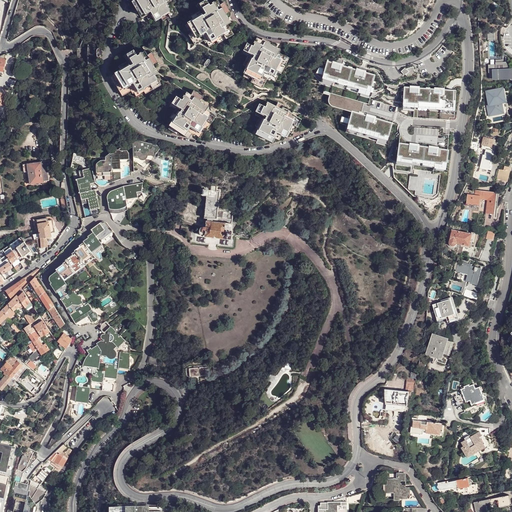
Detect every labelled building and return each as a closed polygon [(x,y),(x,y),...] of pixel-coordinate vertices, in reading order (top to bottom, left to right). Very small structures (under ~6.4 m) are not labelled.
[(177,16),(172,7),(176,5),(172,0),(135,0),(136,1),(132,4),(141,18),(144,16),(147,21),(152,19),(155,24),(161,21),(162,23),(170,19),(171,20),(177,16)] [(233,38),(228,28),(231,26),(226,16),(230,14),(224,4),(220,6),(217,1),(209,5),(206,0),(204,0),(195,6),(198,12),(189,17),(192,20),(183,25),(186,31),(188,30),(189,33),(187,34),(195,48),(204,44),(205,46),(207,45),(210,50),(215,47),(214,45),(216,44),(218,47),(233,38)] [(289,61),(278,56),(280,52),(269,47),(270,45),(263,42),(262,43),(256,40),(252,48),(246,45),(241,56),(247,59),(242,69),(246,71),(243,76),(245,77),(243,81),(248,83),(249,81),(252,83),(251,84),(262,90),(267,81),(270,83),(271,82),(272,82),(272,83),(275,84),(278,79),(276,78),(278,75),(281,76),(289,61)] [(121,97),(131,91),(133,93),(134,92),(137,97),(142,94),(140,92),(144,90),(146,94),(159,85),(154,75),(158,72),(153,64),(157,62),(151,52),(147,54),(145,51),(141,53),(141,52),(139,53),(140,54),(137,56),(134,50),(126,54),(121,57),(125,65),(117,71),(119,74),(111,80),(114,85),(116,83),(118,86),(115,87),(121,97)] [(493,74),(494,79),(510,78),(511,78),(511,69),(511,70),(507,70),(504,70),(504,68),(504,63),(503,56),(496,57),(496,65),(490,66),(490,74),(493,74)] [(337,80),(338,78),(356,83),(355,85),(367,88),(368,85),(371,86),(372,85),(375,74),(327,61),(323,73),(327,74),(327,77),(337,80)] [(356,83),(338,78),(337,80),(327,77),(327,74),(323,73),(321,81),(332,84),(332,83),(358,90),(358,92),(370,96),(373,85),(372,85),(371,86),(368,85),(367,88),(355,85),(356,83)] [(454,90),(404,86),(403,99),(406,99),(406,102),(418,103),(418,100),(441,102),(440,107),(452,108),(453,100),(454,90)] [(498,99),(491,100),(493,107),(497,106),(498,106),(498,105),(499,105),(499,104),(500,103),(499,102),(500,102),(505,101),(505,97),(503,89),(498,90),(496,91),(498,99)] [(490,95),(491,100),(498,99),(496,91),(494,91),(493,91),(494,94),(491,95),(490,95)] [(216,119),(206,112),(208,109),(200,103),(203,99),(193,93),(191,97),(186,94),(181,101),(175,97),(168,107),(175,112),(169,120),(173,123),(168,131),(177,137),(179,134),(189,141),(191,137),(194,138),(195,137),(199,140),(202,135),(201,134),(203,131),(207,133),(216,119)] [(406,99),(403,99),(402,108),(414,108),(414,107),(454,110),(455,100),(453,100),(452,108),(440,107),(441,102),(418,100),(418,103),(406,102),(406,99)] [(497,106),(493,107),(494,114),(502,112),(500,102),(499,102),(500,103),(499,104),(499,105),(498,105),(498,106),(497,106)] [(300,121),(291,117),(293,113),(277,105),(275,109),(267,104),(264,109),(260,107),(254,118),(258,120),(253,130),(258,132),(255,138),(265,143),(266,140),(269,142),(268,143),(270,144),(272,140),(277,143),(280,138),(285,140),(288,135),(291,136),(293,132),(295,133),(300,121)] [(366,115),(352,110),(349,118),(342,116),(340,121),(342,123),(344,124),(347,125),(348,124),(352,125),(352,127),(358,129),(358,127),(379,133),(379,135),(384,136),(384,135),(388,136),(392,122),(376,117),(374,123),(372,122),(374,117),(366,115)] [(374,123),(376,117),(376,116),(366,113),(366,115),(374,117),(372,122),(374,123)] [(352,125),(348,124),(347,125),(346,131),(356,134),(357,133),(377,139),(377,141),(387,144),(390,136),(388,136),(384,135),(384,136),(379,135),(379,133),(358,127),(358,129),(352,127),(352,125)] [(484,137),(481,149),(487,150),(493,151),(495,145),(496,140),(495,140),(484,137)] [(162,146),(132,139),(133,160),(138,160),(146,166),(150,160),(151,160),(153,157),(154,158),(162,146)] [(409,143),(399,142),(397,155),(401,156),(401,158),(412,160),(412,159),(434,162),(434,163),(441,164),(442,162),(446,162),(448,149),(438,148),(437,153),(436,153),(436,148),(428,147),(428,146),(419,145),(418,150),(416,150),(417,145),(409,144),(409,143)] [(409,143),(409,144),(417,145),(416,150),(418,150),(419,145),(419,143),(409,142),(409,143)] [(428,146),(428,147),(436,148),(436,153),(437,153),(438,148),(438,146),(428,145),(428,146)] [(112,172),(112,175),(121,174),(121,172),(124,172),(124,166),(125,166),(126,165),(127,165),(127,166),(128,166),(129,166),(129,162),(120,162),(120,160),(129,159),(129,152),(128,152),(128,151),(127,150),(120,150),(119,149),(114,150),(114,152),(113,153),(111,153),(112,169),(112,172)] [(493,151),(487,150),(486,156),(485,155),(484,159),(485,159),(484,167),(490,169),(495,152),(493,151)] [(92,168),(95,182),(96,182),(106,180),(107,180),(108,181),(108,182),(108,183),(109,184),(112,182),(112,175),(96,176),(96,173),(112,172),(112,169),(111,153),(111,152),(105,156),(105,160),(100,160),(97,162),(92,167),(92,168)] [(401,156),(397,155),(396,163),(411,165),(411,164),(434,167),(433,169),(447,171),(448,163),(446,162),(442,162),(441,164),(434,163),(434,162),(412,159),(412,160),(401,158),(401,156)] [(30,184),(49,181),(48,172),(51,172),(49,162),(46,163),(46,164),(41,165),(40,163),(33,164),(33,165),(29,166),(25,167),(25,172),(28,172),(30,184)] [(497,179),(507,181),(511,167),(505,166),(504,170),(499,169),(497,179)] [(80,193),(92,190),(90,183),(95,182),(92,168),(79,171),(80,176),(80,178),(76,179),(76,180),(77,180),(79,192),(79,193),(80,193)] [(142,194),(143,185),(124,189),(110,195),(108,199),(107,202),(109,209),(110,212),(114,213),(118,213),(122,212),(127,210),(126,203),(138,201),(137,195),(142,194)] [(213,219),(217,219),(218,211),(220,191),(217,191),(217,186),(212,185),(211,188),(211,190),(208,190),(208,195),(207,195),(207,196),(205,218),(207,218),(213,219)] [(85,217),(85,218),(98,215),(99,215),(100,213),(95,189),(92,190),(80,193),(83,209),(89,208),(89,210),(90,211),(91,215),(85,217)] [(489,191),(476,190),(475,195),(481,196),(481,199),(488,200),(487,212),(494,213),(496,199),(495,199),(495,194),(498,195),(499,195),(499,194),(498,194),(489,193),(489,191)] [(468,194),(467,204),(474,204),(480,205),(481,199),(481,196),(475,195),(471,194),(468,194)] [(138,201),(126,203),(127,210),(128,211),(130,211),(138,201)] [(41,238),(47,237),(51,236),(50,230),(53,230),(51,220),(48,220),(48,218),(37,220),(40,233),(41,238)] [(202,235),(204,236),(231,239),(232,224),(213,222),(207,221),(206,226),(205,226),(203,226),(202,227),(201,227),(200,228),(200,229),(199,231),(200,233),(200,234),(202,235)] [(112,233),(113,232),(106,222),(102,226),(100,223),(96,225),(93,227),(93,228),(92,228),(91,229),(93,232),(100,242),(101,241),(101,240),(112,232),(112,233)] [(452,231),(450,242),(450,243),(451,245),(453,246),(455,246),(456,245),(458,244),(462,245),(468,246),(470,234),(457,231),(456,232),(452,231)] [(100,242),(93,232),(88,236),(89,237),(83,241),(84,242),(92,253),(103,245),(100,242)] [(112,232),(101,240),(102,240),(104,240),(107,238),(108,237),(110,235),(111,234),(112,232)] [(10,245),(11,247),(22,239),(23,239),(22,237),(10,245)] [(48,247),(47,237),(41,238),(37,239),(39,248),(42,248),(48,247)] [(17,247),(24,242),(22,239),(11,247),(13,250),(17,247)] [(23,257),(31,251),(26,243),(25,241),(24,242),(17,247),(22,256),(23,257)] [(92,253),(84,242),(79,246),(80,247),(74,250),(75,251),(86,266),(96,258),(92,253)] [(7,255),(13,250),(11,247),(10,245),(3,249),(6,254),(7,255)] [(22,256),(17,247),(13,250),(18,259),(20,258),(19,256),(20,255),(21,257),(22,256)] [(18,259),(13,250),(7,255),(11,261),(13,263),(18,259)] [(86,266),(75,251),(72,253),(73,254),(65,260),(66,260),(75,273),(86,266)] [(3,274),(13,267),(10,262),(11,261),(7,255),(6,254),(1,258),(0,258),(0,267),(1,270),(0,270),(3,274),(2,274),(3,274)] [(24,268),(29,265),(24,259),(20,262),(24,268)] [(75,273),(66,260),(63,263),(56,269),(57,270),(65,281),(75,273)] [(481,268),(472,266),(472,264),(459,261),(456,271),(469,275),(468,282),(477,285),(481,268)] [(39,270),(38,268),(26,277),(28,280),(39,270)] [(50,276),(49,277),(49,278),(49,280),(51,282),(50,283),(60,299),(72,291),(65,281),(57,270),(51,275),(50,276)] [(39,284),(35,277),(30,282),(35,289),(41,286),(39,284)] [(23,285),(27,282),(25,278),(6,291),(11,298),(23,285)] [(41,286),(35,289),(36,291),(40,296),(45,293),(41,286)] [(466,289),(464,295),(476,299),(478,292),(466,289)] [(80,295),(78,295),(77,292),(75,293),(72,291),(60,299),(70,315),(88,303),(87,301),(84,303),(81,300),(81,299),(82,299),(82,298),(82,297),(81,296),(80,295)] [(30,302),(24,292),(18,297),(18,298),(22,304),(25,308),(30,302)] [(47,295),(45,293),(40,296),(43,300),(49,310),(54,306),(47,295)] [(18,297),(17,296),(9,304),(13,311),(14,311),(18,307),(19,308),(22,304),(18,298),(18,297)] [(440,318),(436,303),(433,304),(439,320),(447,318),(449,322),(460,319),(453,297),(442,300),(442,301),(451,298),(458,318),(451,320),(449,315),(440,318)] [(442,301),(436,303),(440,318),(449,315),(451,320),(458,318),(451,298),(442,301)] [(88,303),(70,315),(76,324),(78,322),(81,323),(83,326),(86,325),(87,324),(89,324),(90,324),(92,324),(93,324),(96,322),(97,323),(100,322),(97,317),(98,316),(98,315),(97,313),(96,312),(94,311),(93,311),(88,303)] [(13,311),(9,304),(2,310),(8,317),(13,311)] [(8,317),(10,319),(16,314),(14,311),(13,311),(8,317)] [(65,324),(59,315),(55,319),(58,324),(61,328),(65,324)] [(42,319),(40,316),(34,322),(32,323),(34,327),(37,325),(36,324),(38,322),(42,319)] [(41,337),(50,331),(43,321),(39,323),(37,325),(34,327),(37,330),(41,337)] [(29,326),(29,325),(20,332),(22,334),(25,338),(29,336),(34,332),(37,330),(34,327),(32,323),(30,325),(29,326)] [(111,326),(104,333),(107,336),(115,345),(118,348),(120,347),(119,346),(124,342),(126,341),(120,335),(119,336),(118,336),(119,336),(119,335),(119,334),(118,333),(117,333),(116,333),(115,333),(116,331),(111,326)] [(38,339),(34,332),(29,336),(33,342),(38,339)] [(72,340),(64,333),(58,341),(59,342),(62,345),(66,349),(72,340)] [(433,333),(426,354),(433,357),(434,354),(440,337),(440,335),(433,333)] [(96,344),(97,345),(101,351),(101,356),(102,356),(102,355),(106,356),(107,357),(114,357),(115,358),(115,357),(116,356),(116,355),(117,354),(116,353),(116,352),(116,351),(115,350),(115,349),(115,345),(107,336),(107,337),(106,338),(106,339),(105,340),(104,340),(104,341),(100,340),(98,342),(98,343),(97,343),(97,344),(96,344)] [(434,354),(441,357),(442,353),(450,355),(454,342),(449,341),(440,337),(434,354)] [(43,346),(38,339),(33,342),(28,346),(34,353),(38,349),(43,346)] [(27,366),(31,362),(31,363),(33,363),(35,361),(35,360),(42,355),(50,350),(46,344),(43,346),(38,349),(34,353),(28,359),(24,363),(27,366)] [(83,365),(83,366),(99,368),(101,356),(101,351),(97,345),(91,349),(87,351),(89,354),(87,355),(87,356),(86,357),(85,359),(84,360),(84,362),(83,363),(83,365)] [(63,354),(58,348),(52,354),(57,361),(58,362),(63,354)] [(128,370),(130,370),(130,353),(120,352),(119,365),(118,369),(120,369),(120,368),(128,369),(128,370)] [(12,368),(18,362),(11,356),(5,362),(6,363),(12,368)] [(23,366),(18,362),(12,368),(17,372),(21,375),(26,368),(23,366)] [(9,372),(12,368),(6,363),(5,365),(3,367),(1,370),(5,373),(3,374),(6,376),(7,374),(9,372)] [(105,371),(104,378),(106,378),(115,379),(117,380),(118,369),(119,365),(106,364),(105,371)] [(209,366),(189,367),(190,376),(209,376),(209,366)] [(7,374),(12,378),(15,381),(21,375),(17,372),(12,368),(9,372),(7,374)] [(99,370),(93,369),(91,384),(92,384),(92,382),(102,383),(102,385),(103,386),(103,384),(104,378),(105,371),(99,370)] [(7,384),(12,378),(7,374),(2,380),(7,384)] [(12,378),(7,384),(10,387),(15,381),(12,378)] [(417,379),(407,378),(405,391),(409,392),(408,395),(412,396),(413,390),(417,379)] [(477,387),(473,388),(471,383),(466,384),(466,383),(461,385),(461,386),(458,387),(459,392),(462,401),(467,399),(468,404),(474,402),(481,400),(477,387)] [(10,387),(7,384),(2,390),(5,393),(10,387)] [(79,386),(77,386),(75,402),(76,402),(76,401),(87,403),(87,404),(88,404),(89,403),(90,387),(83,387),(79,386)] [(405,391),(385,390),(386,404),(405,406),(408,406),(408,395),(409,392),(405,391)] [(454,404),(462,401),(459,392),(451,394),(454,404)] [(23,399),(18,394),(15,399),(19,403),(23,399)] [(418,418),(413,417),(411,433),(423,435),(424,430),(430,431),(429,436),(440,437),(442,437),(442,432),(438,432),(439,423),(418,421),(418,418)] [(461,448),(466,456),(468,459),(473,455),(474,456),(476,454),(487,448),(485,444),(486,444),(482,438),(481,439),(480,440),(479,438),(480,437),(482,436),(479,431),(470,436),(465,440),(461,442),(463,447),(461,448)] [(1,441),(0,440),(0,451),(2,452),(0,461),(0,475),(8,477),(15,447),(0,444),(1,441)] [(61,453),(62,453),(63,452),(67,448),(64,445),(63,444),(55,452),(58,454),(59,453),(60,454),(61,453)] [(33,452),(25,449),(23,448),(22,451),(23,452),(22,454),(23,455),(31,458),(33,452)] [(62,467),(72,452),(67,449),(64,454),(62,453),(61,453),(60,454),(59,453),(58,454),(55,452),(48,458),(59,465),(62,467)] [(27,468),(31,458),(23,455),(19,464),(27,468)] [(410,497),(411,488),(406,488),(400,489),(400,481),(406,481),(406,475),(397,475),(397,480),(388,480),(388,486),(386,486),(386,494),(395,494),(395,500),(400,500),(408,499),(408,496),(410,497)] [(470,493),(468,484),(469,483),(468,478),(457,480),(460,495),(470,493)] [(448,481),(438,483),(438,485),(438,486),(437,486),(437,487),(438,487),(438,488),(439,488),(439,489),(439,490),(439,491),(452,488),(453,488),(454,489),(459,488),(457,480),(448,482),(448,481)] [(33,511),(34,506),(36,505),(37,496),(43,499),(48,489),(40,484),(31,481),(30,485),(23,483),(20,494),(26,495),(22,511),(33,511)] [(469,483),(468,484),(470,493),(470,494),(478,492),(476,484),(472,485),(470,486),(469,483)] [(511,505),(510,495),(490,499),(485,500),(474,502),(476,511),(487,511),(486,504),(491,503),(498,502),(499,507),(511,505)] [(342,511),(343,510),(347,510),(347,503),(341,503),(341,502),(331,502),(331,504),(321,504),(321,506),(318,506),(318,510),(326,510),(325,511),(342,511)]
